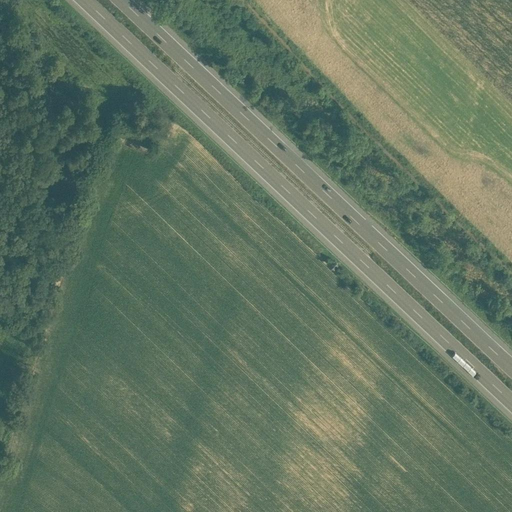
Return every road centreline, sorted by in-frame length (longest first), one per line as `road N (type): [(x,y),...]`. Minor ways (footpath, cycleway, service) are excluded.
road 1 (motorway): [(79,0),(511,404)]
road 2 (motorway): [(511,367),(119,0)]
